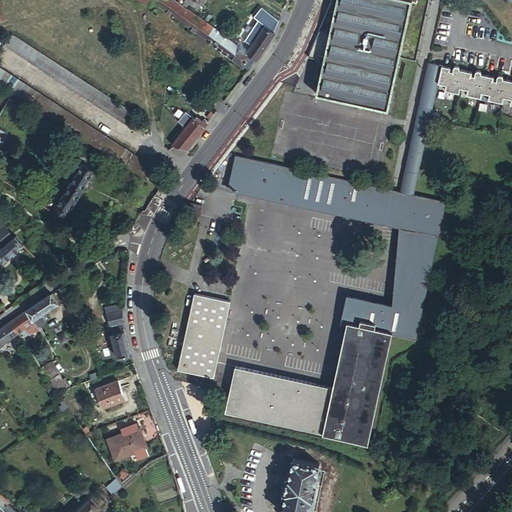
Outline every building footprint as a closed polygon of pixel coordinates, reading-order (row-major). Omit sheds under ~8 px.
[(140,0),(150,6),(154,2),(248,69),(256,58),(247,52),(174,0),(140,0)] [(336,0),(320,92),(389,105),(408,0),(336,0)] [(264,27),(247,52),(256,58),(274,32),(273,31),(264,27)] [(135,114),(12,34),(5,44),(128,125),(135,114)] [(425,63),(423,72),(437,75),(439,66),(425,63)] [(448,68),(439,66),(437,75),(435,84),(443,86),(442,90),(457,93),(458,89),(465,91),(465,95),(479,99),(480,94),(488,96),(487,100),(500,103),(502,99),(509,101),(508,105),(511,106),(511,82),(501,80),(501,78),(501,77),(499,76),(498,76),(495,77),(495,79),(494,81),(492,81),(492,78),(480,75),(479,73),(478,73),(476,72),(474,73),(473,76),(469,76),(470,73),(457,70),(457,68),(456,67),(455,67),(453,66),(452,68),(451,68),(451,71),(447,71),(448,68)] [(0,83),(144,177),(151,166),(0,67),(0,83)] [(437,75),(423,72),(416,105),(430,108),(435,84),(437,75)] [(430,108),(416,105),(396,192),(410,196),(430,108)] [(197,134),(208,120),(203,118),(202,119),(198,117),(196,119),(193,117),(186,126),(197,134)] [(172,143),(188,146),(197,134),(186,126),(172,143)] [(244,158),(241,167),(273,174),(271,180),(239,176),(236,190),(340,214),(342,205),(412,213),(408,230),(391,306),(345,295),(339,320),(344,321),(387,331),(410,336),(441,203),(410,196),(396,192),(244,158)] [(85,164),(53,213),(64,220),(96,171),(85,164)] [(273,174),(241,167),(239,176),(271,180),(273,174)] [(201,205),(190,203),(188,213),(189,213),(195,214),(199,215),(201,205)] [(342,205),(340,214),(408,230),(412,213),(342,205)] [(195,214),(189,213),(187,222),(193,224),(195,214)] [(0,256),(4,261),(24,244),(16,235),(4,246),(0,249),(0,256)] [(192,291),(174,366),(208,373),(225,298),(192,291)] [(59,304),(52,292),(26,309),(35,320),(59,304)] [(105,308),(107,314),(121,310),(119,304),(105,308)] [(26,309),(9,321),(18,333),(26,327),(31,333),(39,327),(35,320),(26,309)] [(119,358),(131,354),(123,322),(122,317),(122,310),(121,310),(107,314),(119,358)] [(9,321),(0,328),(0,349),(4,346),(2,344),(18,333),(9,321)] [(318,432),(361,442),(387,331),(344,321),(329,387),(318,432)] [(53,361),(42,369),(50,380),(51,379),(61,373),(53,361)] [(231,365),(221,410),(318,432),(329,387),(231,365)] [(64,378),(61,373),(51,379),(60,391),(72,386),(66,377),(64,378)] [(118,380),(96,388),(104,407),(126,399),(118,380)] [(146,446),(139,428),(109,439),(115,457),(146,446)] [(320,464),(294,458),(289,475),(288,476),(283,494),(286,494),(281,511),(282,511),(309,511),(312,500),(314,500),(318,481),(316,481),(320,464)] [(18,511),(0,493),(0,511),(18,511)] [(101,504),(104,502),(96,493),(93,496),(93,495),(76,511),(74,508),(70,511),(67,511),(65,511),(93,511),(102,505),(101,504)]
